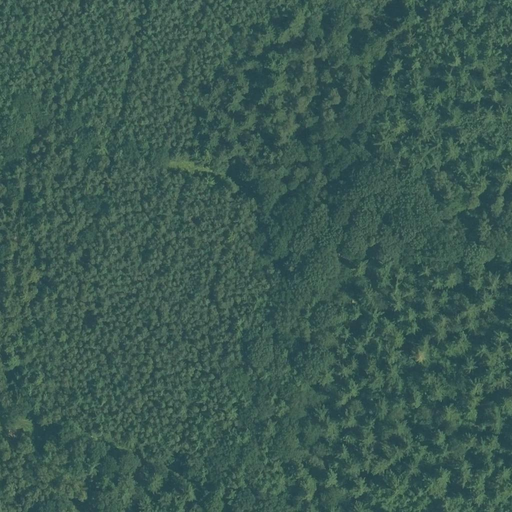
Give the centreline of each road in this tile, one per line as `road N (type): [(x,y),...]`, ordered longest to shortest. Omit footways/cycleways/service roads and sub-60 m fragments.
road 1 (track): [(398,0),(277,511)]
road 2 (track): [(240,511),(150,458),(0,419)]
road 3 (track): [(322,0),(511,37)]
road 4 (track): [(32,423),(50,468),(80,509),(94,504),(79,466),(57,443)]
